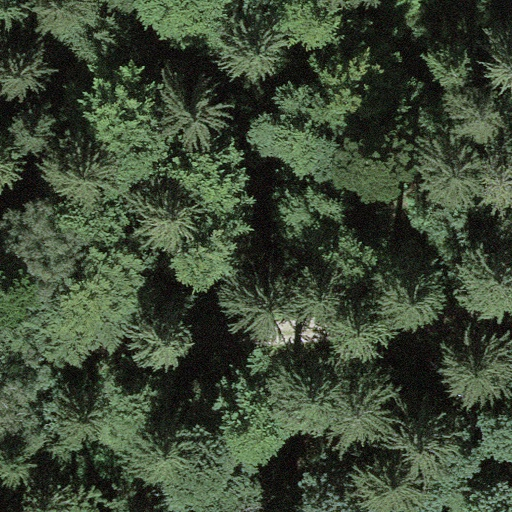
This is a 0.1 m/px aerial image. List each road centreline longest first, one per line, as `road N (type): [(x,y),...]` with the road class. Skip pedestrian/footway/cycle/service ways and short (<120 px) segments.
road 1 (track): [(0,343),(511,312)]
road 2 (track): [(186,511),(79,338)]
